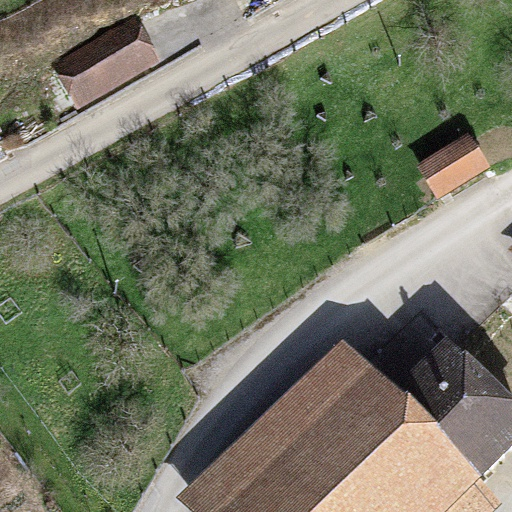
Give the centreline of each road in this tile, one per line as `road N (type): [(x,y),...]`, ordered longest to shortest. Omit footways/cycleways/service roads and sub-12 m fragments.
road 1 (track): [(511,190),(276,352),(199,441),(172,511)]
road 2 (residential): [(350,0),(0,193)]
